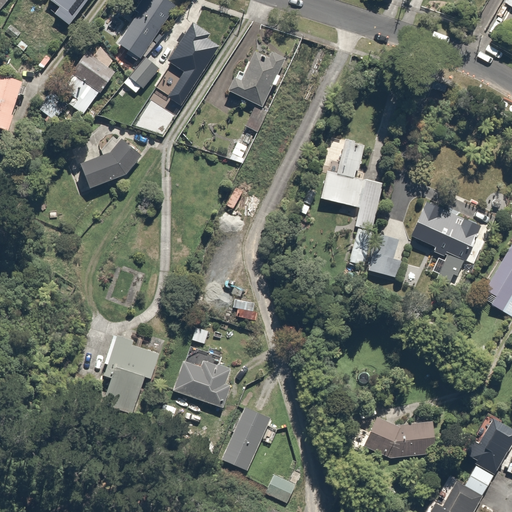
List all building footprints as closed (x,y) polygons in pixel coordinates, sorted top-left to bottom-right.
[(67,26),(85,0),(44,0),(56,8),(52,15),(67,26)] [(140,0),(113,43),(137,57),(139,53),(143,56),(175,5),(166,0),(140,0)] [(218,41),(188,22),(163,63),(167,65),(179,73),(181,70),(194,78),(195,79),(218,41)] [(237,79),(229,76),(223,90),(253,103),(260,107),(281,61),(252,47),(237,79)] [(113,74),(82,53),(57,88),(73,99),(69,105),(84,115),(113,74)] [(156,67),(140,55),(124,76),(139,88),(156,67)] [(194,78),(181,70),(179,73),(166,95),(164,98),(178,107),(195,79),(194,78)] [(19,83),(0,76),(0,128),(4,130),(19,83)] [(67,102),(47,92),(35,114),(55,124),(67,102)] [(260,107),(253,103),(242,125),(256,131),(266,109),(260,107)] [(75,165),(84,189),(122,174),(138,154),(120,140),(110,153),(75,165)] [(244,147),(235,143),(228,158),(238,162),(244,147)] [(322,170),(316,199),(356,207),(346,261),(365,265),(376,211),(382,182),(322,170)] [(241,191),(233,187),(224,205),(232,209),(241,191)] [(446,252),(463,258),(474,230),(477,223),(461,217),(458,224),(417,208),(406,236),(432,246),(430,251),(444,257),(446,252)] [(377,214),(365,270),(396,277),(408,221),(377,214)] [(239,224),(221,215),(213,230),(231,239),(239,224)] [(511,239),(479,299),(508,314),(511,305),(511,239)] [(236,317),(235,325),(256,328),(257,318),(253,317),(256,302),(233,298),(231,307),(233,308),(232,316),(236,317)] [(137,388),(141,376),(147,378),(154,355),(149,353),(109,340),(97,375),(106,378),(98,405),(127,414),(135,388),(137,388)] [(223,383),(225,376),(228,368),(212,362),(211,365),(200,361),(198,367),(178,361),(169,390),(220,407),(227,385),(223,383)] [(240,407),(217,458),(244,471),(268,420),(240,407)] [(389,425),(373,416),(358,444),(383,458),(432,452),(428,420),(389,425)] [(473,442),(466,438),(459,452),(471,458),(469,463),(472,465),(492,475),(511,434),(511,430),(486,417),(473,442)] [(492,475),(472,465),(461,485),(479,494),(481,495),(492,475)] [(271,473),(262,493),(285,503),(293,483),(271,473)] [(468,511),(469,511),(479,494),(461,485),(443,476),(424,511),(466,511),(467,511),(468,511)]
